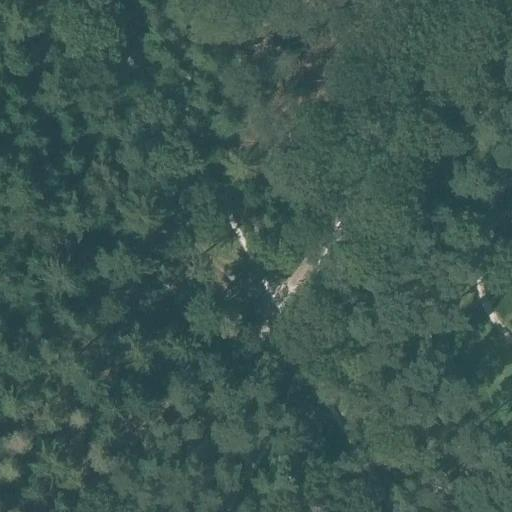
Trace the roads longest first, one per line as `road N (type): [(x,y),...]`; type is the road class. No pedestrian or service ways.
road 1 (unknown): [(251,321),(50,0)]
road 2 (track): [(251,321),(274,302),(436,0)]
road 3 (track): [(119,511),(211,414),(251,321)]
road 4 (unknown): [(388,511),(332,415),(272,346)]
road 5 (unknown): [(184,511),(272,346)]
